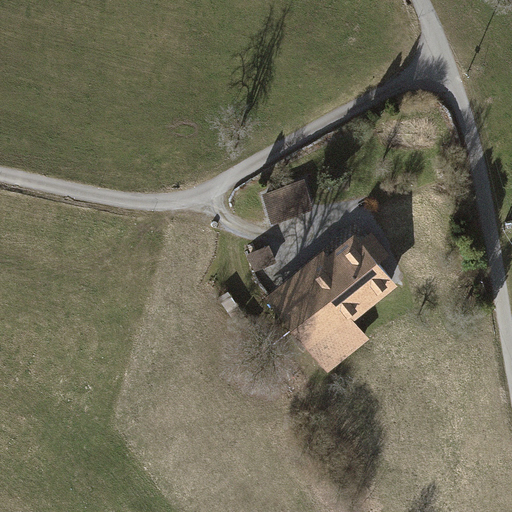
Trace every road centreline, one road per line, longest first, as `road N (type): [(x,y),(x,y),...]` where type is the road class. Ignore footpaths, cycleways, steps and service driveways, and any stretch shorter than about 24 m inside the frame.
road 1 (residential): [(450,62),(185,204),(140,204),(0,176)]
road 2 (unclassified): [(450,62),(485,195),(511,355)]
